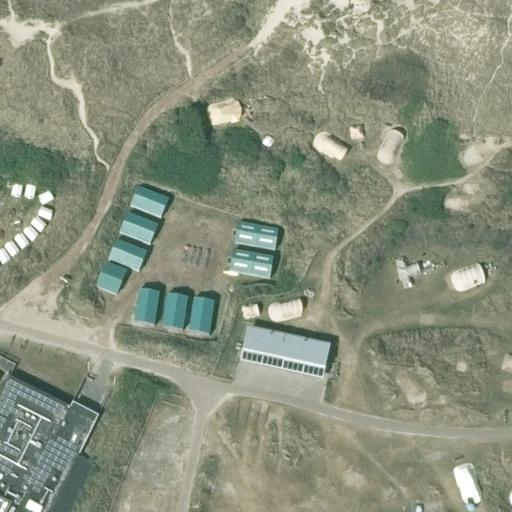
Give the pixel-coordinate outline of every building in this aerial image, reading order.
[(131,206),(163,219),(171,199),(139,187),(131,206)] [(118,240),(150,252),(162,220),(131,208),(118,240)] [(237,244),(277,250),(280,229),(240,223),(237,244)] [(117,242),(110,260),(141,272),(148,254),(117,242)] [(272,279),(275,257),(235,251),(232,272),(272,279)] [(141,291),(135,323),(156,327),(161,295),(141,291)] [(164,328),(185,330),(189,298),(167,296),(164,328)] [(212,335),(215,302),(193,300),(191,334),(212,335)] [(247,330),(242,355),(323,372),(328,348),(247,330)] [(0,511),(49,511),(78,457),(80,452),(55,440),(70,411),(9,380),(0,397),(0,511)]
